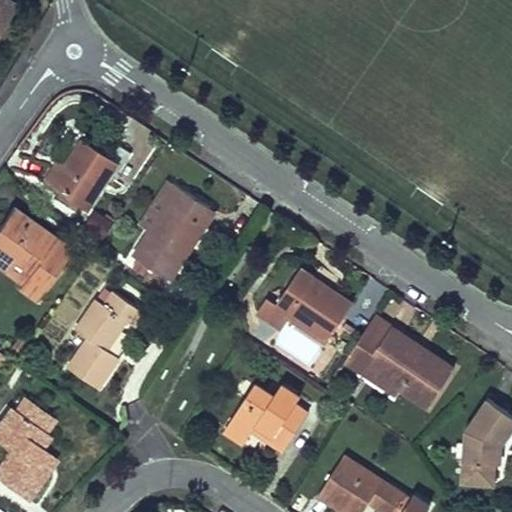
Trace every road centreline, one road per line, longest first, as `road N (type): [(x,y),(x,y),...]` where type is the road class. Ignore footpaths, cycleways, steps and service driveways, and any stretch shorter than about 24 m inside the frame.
road 1 (residential): [(511,336),(486,327),(59,50),(0,125)]
road 2 (residential): [(84,511),(149,473),(175,473),(233,511)]
